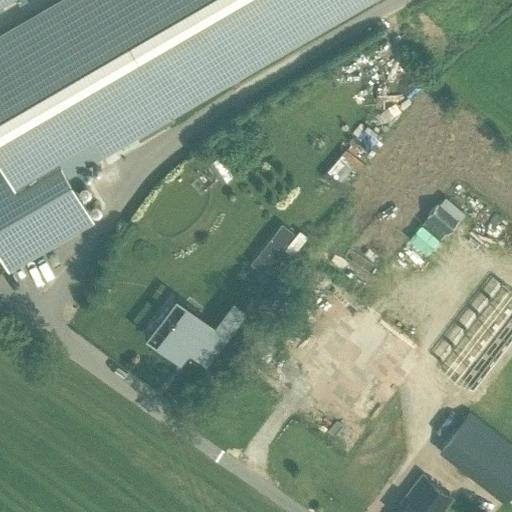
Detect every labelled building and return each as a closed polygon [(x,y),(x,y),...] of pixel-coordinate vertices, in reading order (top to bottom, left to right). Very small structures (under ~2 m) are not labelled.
[(0,171),(0,251),(8,265),(94,216),(68,170),(363,0),(48,0),(0,28),(0,157),(6,168),(0,171)] [(511,197),(450,153),(430,182),(480,218),(470,231),(499,252),(511,233),(511,197)] [(333,284),(425,341),(448,304),(313,221),(295,250),(323,268),(314,282),(328,291),(333,284)] [(511,292),(502,285),(440,367),(475,393),(511,343),(511,292)] [(154,342),(179,361),(187,350),(205,364),(246,310),(233,300),(214,325),(185,303),(154,342)] [(414,375),(353,468),(379,485),(441,393),(414,375)] [(454,465),(484,424),(469,412),(438,452),(454,465)] [(504,503),(511,492),(511,459),(487,490),(502,501),(504,503)] [(399,507),(396,511),(441,511),(453,498),(422,474),(397,506),(399,507)]
